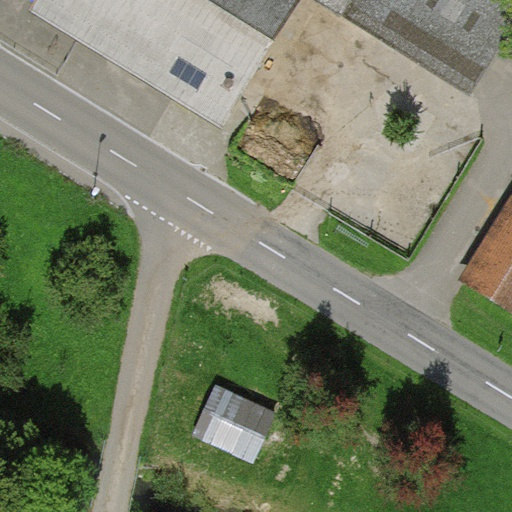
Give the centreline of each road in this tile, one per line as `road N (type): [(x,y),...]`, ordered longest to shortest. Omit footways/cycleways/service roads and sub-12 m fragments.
road 1 (tertiary): [(190,201),(511,399)]
road 2 (unclassified): [(112,511),(161,268),(190,201)]
road 3 (tertiary): [(0,83),(190,201)]
